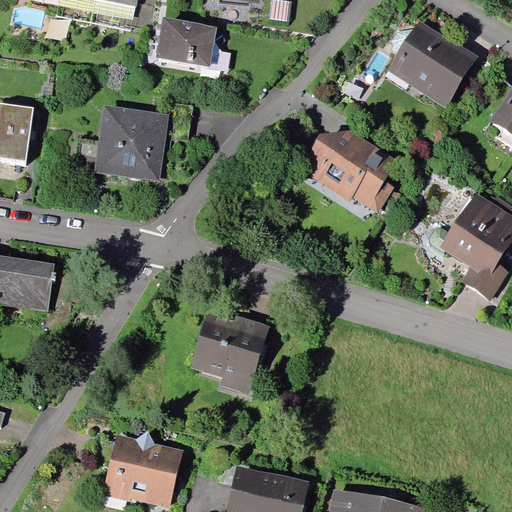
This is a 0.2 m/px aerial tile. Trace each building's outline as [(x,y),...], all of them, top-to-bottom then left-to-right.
[(138,0),(50,0),(136,12),(138,0)] [(258,0),(205,0),(205,8),(257,12),(258,0)] [(211,35),(154,27),(149,64),(206,72),(211,35)] [(475,67),(413,28),(384,75),(446,113),(475,67)] [(511,91),(509,90),(484,130),(511,147),(511,91)] [(34,121),(0,114),(0,168),(28,175),(34,121)] [(162,122),(101,114),(92,175),(154,183),(162,122)] [(348,138),(314,145),(294,177),(372,225),(394,189),(384,183),(394,167),(348,138)] [(511,238),(511,224),(470,199),(436,254),(467,273),(460,284),(492,303),(509,275),(495,266),(511,238)] [(54,270),(0,263),(0,313),(48,320),(54,270)] [(272,334),(235,322),(201,319),(188,372),(254,391),(272,334)] [(148,511),(166,511),(183,459),(117,441),(103,502),(148,511)] [(233,473),(224,511),(307,511),(311,491),(233,473)] [(412,511),(333,496),(329,511),(412,511)]
